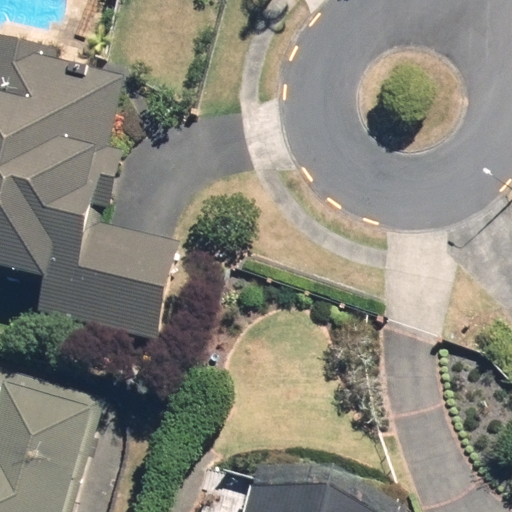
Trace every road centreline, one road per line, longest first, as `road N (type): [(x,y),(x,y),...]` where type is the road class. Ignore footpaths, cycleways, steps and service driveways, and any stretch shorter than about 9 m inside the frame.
road 1 (unknown): [(461,500),(426,322),(403,107),(511,268)]
road 2 (residential): [(461,0),(403,107)]
